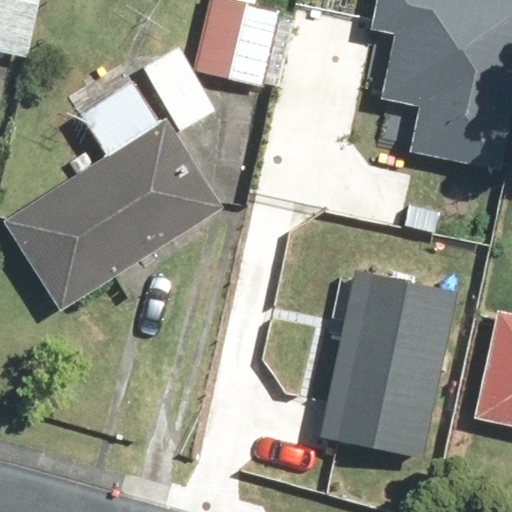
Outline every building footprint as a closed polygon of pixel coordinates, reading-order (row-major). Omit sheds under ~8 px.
[(0,0),(0,56),(19,61),(32,0),(0,0)] [(271,5),(238,0),(199,0),(189,67),(259,78),(271,5)] [(511,89),(511,0),(376,0),(373,18),(399,23),(385,93),(414,98),(405,143),(498,161),(511,89)] [(365,18),(301,8),(287,94),(350,104),(365,18)] [(172,48),(138,66),(172,130),(206,112),(172,48)] [(211,205),(125,79),(68,119),(97,161),(0,227),(0,246),(48,317),(211,205)] [(321,427),(425,448),(458,282),(354,261),(321,427)] [(511,312),(481,308),(462,426),(511,433),(511,312)]
